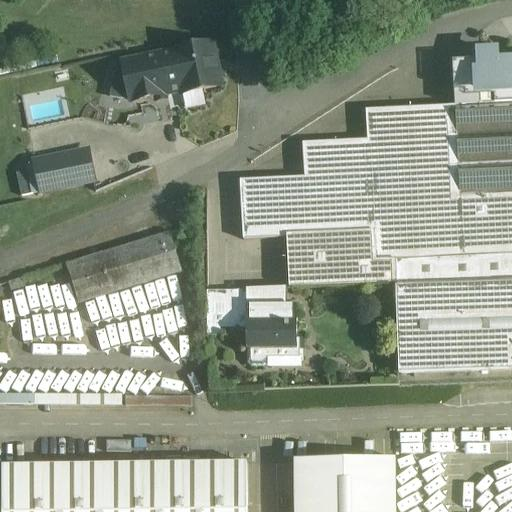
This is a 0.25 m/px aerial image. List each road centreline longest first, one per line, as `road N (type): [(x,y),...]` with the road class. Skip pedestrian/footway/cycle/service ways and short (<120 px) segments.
road 1 (residential): [(511,9),(391,50),(253,140)]
road 2 (residential): [(253,140),(190,179),(0,262)]
road 3 (residential): [(253,140),(248,0)]
